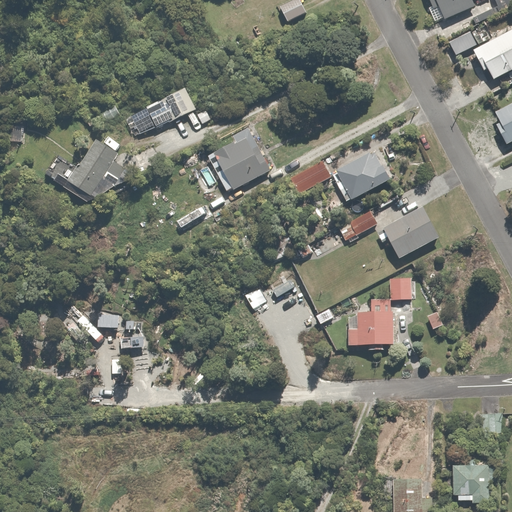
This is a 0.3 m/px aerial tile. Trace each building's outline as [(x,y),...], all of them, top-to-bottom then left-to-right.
[(301,0),(290,0),(278,6),(286,23),(308,13),(301,0)] [(511,0),(426,0),(430,10),(435,8),(440,21),(475,8),(472,0),(494,0),(497,7),(511,1),(511,0)] [(511,29),(472,49),(483,71),(486,70),(492,82),(511,71),(511,29)] [(187,87),(146,108),(157,129),(198,108),(187,87)] [(511,102),(493,112),(498,122),(494,124),(505,143),(511,139),(511,102)] [(114,104),(96,114),(102,125),(120,115),(114,104)] [(26,122),(9,122),(10,142),(26,142),(26,122)] [(235,143),(212,153),(222,175),(219,176),(225,190),(268,171),(248,128),(232,135),(235,143)] [(114,152),(92,139),(66,181),(88,195),(97,181),(113,191),(125,171),(108,161),(114,152)] [(375,151),(335,171),(340,181),(336,182),(346,201),(390,179),(375,151)] [(321,162),(288,180),(296,195),(329,177),(321,162)] [(208,202),(172,219),(179,234),(215,216),(208,202)] [(423,207),(376,232),(383,246),(389,243),(398,260),(439,237),(423,207)] [(371,210),(337,227),(343,240),(377,223),(371,210)] [(292,238),(282,244),(287,254),(297,248),(292,238)] [(310,243),(297,250),(303,260),(315,253),(310,243)] [(390,298),(370,298),(370,312),(356,312),(356,316),(347,316),(347,345),(393,345),(393,312),(391,312),(391,300),(411,300),(411,278),(390,278),(390,298)] [(329,308),(316,315),(321,325),(334,317),(329,308)] [(437,311),(426,315),(433,329),(443,324),(437,311)] [(503,415),(479,415),(479,433),(504,432),(503,415)] [(468,465),(451,465),(451,494),(457,494),(457,500),(472,500),(472,503),(489,503),(488,492),(493,492),(493,485),(488,485),(488,473),(492,473),(492,463),(468,464),(468,465)] [(422,478),(392,478),(392,511),(434,511),(434,496),(422,496),(422,478)]
